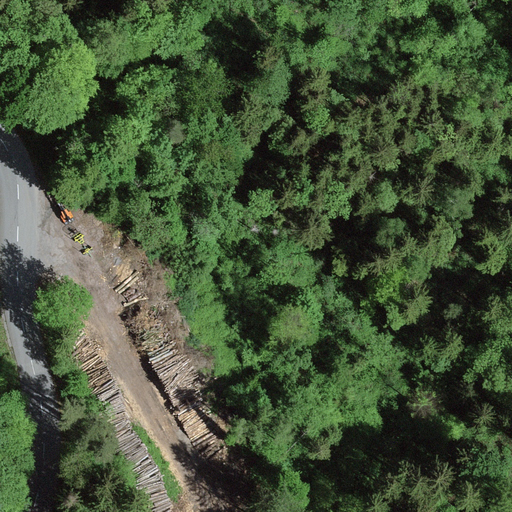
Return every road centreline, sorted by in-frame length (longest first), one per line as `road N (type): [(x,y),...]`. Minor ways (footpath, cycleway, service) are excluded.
road 1 (unclassified): [(28,511),(40,427),(23,324),(19,191),(0,142)]
road 2 (track): [(192,511),(69,268),(15,234)]
